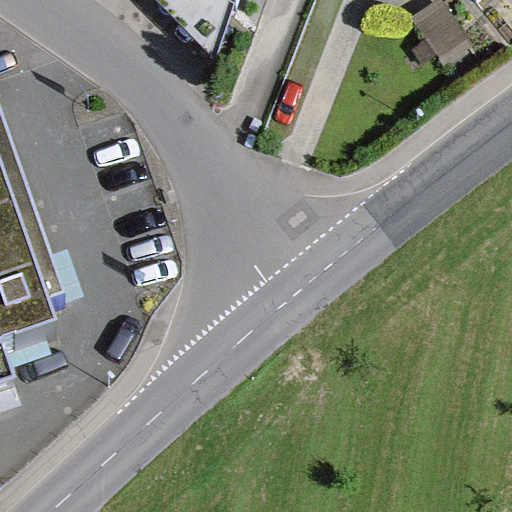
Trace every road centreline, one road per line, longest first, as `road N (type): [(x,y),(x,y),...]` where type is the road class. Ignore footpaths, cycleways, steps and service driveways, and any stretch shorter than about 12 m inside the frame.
road 1 (residential): [(283,306),(229,212),(107,73),(26,0)]
road 2 (tertiary): [(55,511),(283,306)]
road 3 (tertiary): [(283,306),(511,128)]
road 4 (track): [(229,212),(241,129),(287,0)]
